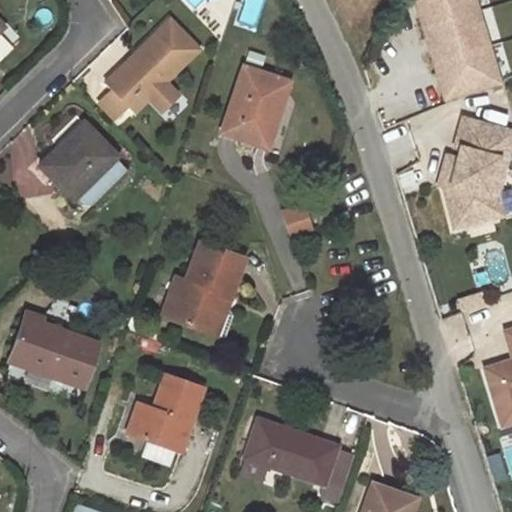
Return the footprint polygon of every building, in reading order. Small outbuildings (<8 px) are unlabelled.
[(476,0),(411,0),(442,103),(502,85),(476,0)] [(198,49),(169,20),(105,83),(112,91),(100,104),(113,117),(125,104),(133,113),(148,98),(165,81),(198,49)] [(221,131),(258,143),(270,109),(278,112),(288,82),(242,68),(221,131)] [(148,98),(161,111),(178,94),(165,81),(148,98)] [(270,109),(258,143),(266,146),(278,112),(270,109)] [(452,185),(446,186),(456,227),(495,217),(490,195),(495,175),(504,178),(511,150),(511,146),(498,144),(503,129),(467,120),(458,148),(463,149),(460,160),(452,185)] [(82,122),(66,137),(71,142),(86,127),(82,122)] [(66,137),(38,166),(71,198),(73,195),(80,203),(91,206),(124,174),(120,166),(111,158),(115,155),(86,127),(71,142),(66,137)] [(511,131),(503,129),(498,144),(511,146),(511,131)] [(460,160),(450,157),(442,185),(446,186),(452,185),(460,160)] [(499,195),(504,178),(495,175),(490,195),(495,217),(504,215),(499,195)] [(278,211),(286,238),(309,231),(302,204),(278,211)] [(224,309),(243,257),(199,243),(186,280),(175,276),(161,315),(224,337),(232,314),(229,310),(224,309)] [(25,312),(9,362),(82,387),(97,343),(40,323),(42,318),(25,312)] [(511,329),(506,332),(511,351),(511,374),(490,382),(499,412),(511,408),(511,329)] [(511,362),(486,370),(490,382),(511,374),(511,362)] [(135,410),(127,434),(178,452),(201,389),(164,375),(152,409),(150,415),(135,410)] [(137,404),(135,410),(150,415),(152,409),(137,404)] [(511,423),(511,408),(499,412),(503,426),(511,423)] [(258,420),(244,458),(266,465),(321,484),(322,482),(339,488),(350,455),(334,449),(335,446),(258,420)] [(266,465),(244,458),(239,472),(262,480),(266,465)] [(361,511),(410,511),(415,498),(372,484),(361,511)] [(103,511),(75,502),(71,511),(103,511)]
